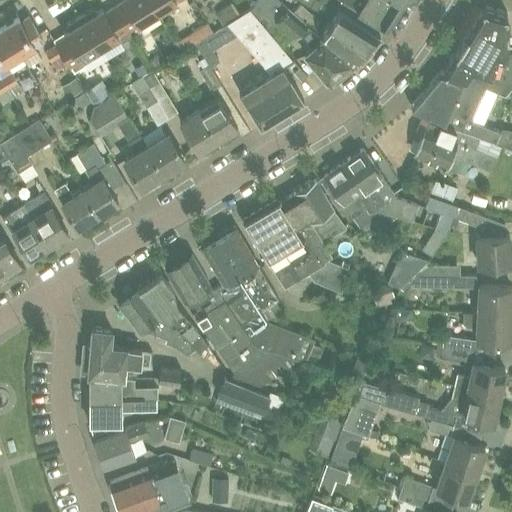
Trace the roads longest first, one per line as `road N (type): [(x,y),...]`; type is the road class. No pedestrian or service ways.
road 1 (unclassified): [(53,288),(359,97),(435,0)]
road 2 (unclassified): [(96,511),(67,426),(67,331),(53,288)]
